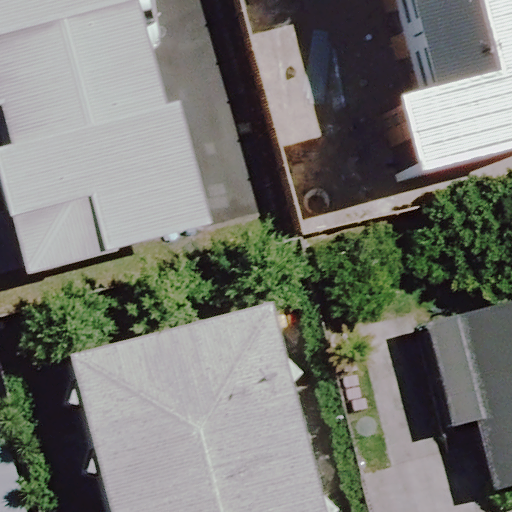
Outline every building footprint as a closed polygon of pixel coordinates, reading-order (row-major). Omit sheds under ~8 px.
[(280,0),(283,9),(323,0),(280,0)] [(0,197),(66,179),(21,12),(0,17),(0,197)] [(511,171),(511,15),(435,35),(472,181),(511,171)] [(511,315),(410,338),(433,442),(450,438),(465,503),(511,492),(511,315)] [(291,511),(272,434),(243,321),(55,369),(91,511),(291,511)] [(0,511),(15,511),(0,445),(0,511)]
